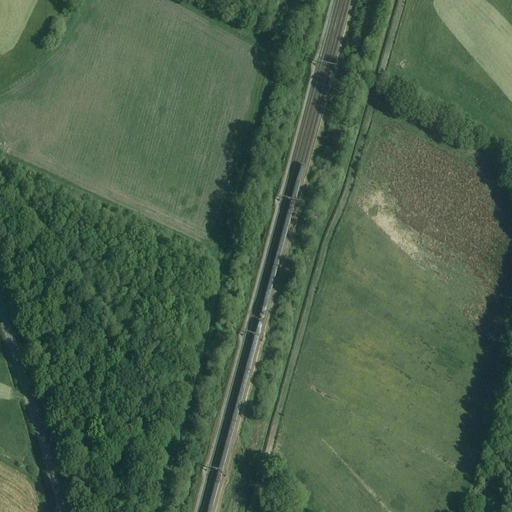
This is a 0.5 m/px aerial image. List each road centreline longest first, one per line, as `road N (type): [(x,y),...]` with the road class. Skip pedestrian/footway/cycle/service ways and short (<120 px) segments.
road 1 (track): [(153,511),(284,0)]
road 2 (track): [(400,0),(260,478)]
road 3 (unclassified): [(0,303),(61,511)]
